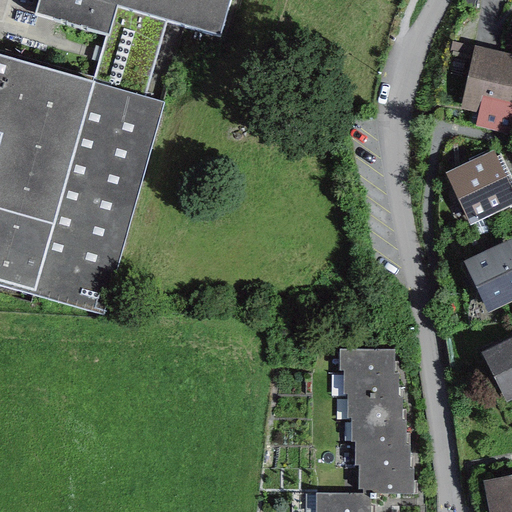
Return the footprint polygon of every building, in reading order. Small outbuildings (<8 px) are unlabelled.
[(244,0),(45,0),(40,20),(108,40),(121,44),(130,14),(166,24),(233,42),(244,0)] [(95,86),(144,99),(166,24),(130,14),(121,44),(108,40),(95,86)] [(511,118),(511,60),(478,53),(465,108),(511,119),(511,118)] [(0,59),(0,288),(108,318),(166,105),(144,99),(95,86),(0,59)] [(511,199),(491,159),(450,180),(474,227),(511,207),(511,199)] [(511,252),(508,244),(466,264),(491,316),(511,305),(511,252)] [(511,342),(486,356),(511,404),(511,403),(511,342)] [(341,353),(345,374),(399,374),(396,355),(341,353)] [(345,374),(349,400),(403,399),(399,374),(345,374)] [(403,399),(349,400),(353,424),(407,421),(403,399)] [(407,421),(353,424),(357,447),(410,444),(407,421)] [(410,444),(357,447),(362,472),(414,471),(410,444)] [(367,501),(376,501),(419,501),(414,471),(362,472),(367,501)] [(511,511),(511,479),(488,485),(494,511),(511,511)] [(367,501),(321,500),(322,511),(377,511),(376,501),(367,501)]
